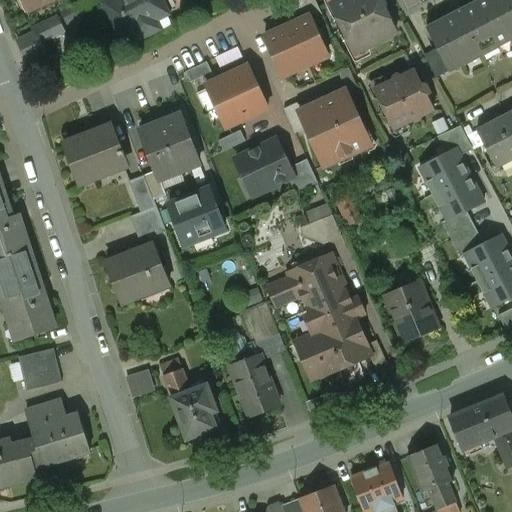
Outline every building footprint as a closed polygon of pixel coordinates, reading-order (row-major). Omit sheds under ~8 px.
[(27,0),(32,11),(54,0),(27,0)] [(110,0),(100,5),(116,38),(130,32),(135,41),(152,32),(148,23),(165,14),(157,0),(110,0)] [(314,0),(284,0),(284,3),(293,11),(298,22),(310,17),(312,22),(323,17),(314,0)] [(342,0),(331,6),(355,54),(396,34),(384,9),(385,6),(382,0),(381,0),(342,0)] [(511,39),(491,0),(479,0),(426,28),(437,49),(449,72),(449,73),(511,40),(511,39)] [(511,0),(491,0),(511,39),(511,0)] [(298,22),(287,27),(305,67),(328,57),(312,22),(310,17),(298,22)] [(54,18),(29,30),(36,44),(60,32),(54,18)] [(305,67),(287,27),(264,37),(282,77),(305,67)] [(217,56),(220,64),(243,57),(240,48),(217,56)] [(449,72),(437,49),(424,55),(436,78),(449,72)] [(207,63),(186,73),(191,83),(212,73),(207,63)] [(248,67),(206,86),(208,89),(216,107),(258,88),(248,67)] [(401,77),(397,76),(394,77),(392,81),(374,90),(381,104),(380,108),(384,109),(385,112),(384,116),(388,118),(394,130),(412,121),(415,122),(419,121),(421,117),(433,111),(426,96),(430,94),(426,86),(422,85),(421,85),(414,70),(401,77)] [(258,88),(216,107),(226,129),(268,109),(258,88)] [(208,89),(197,94),(205,112),(216,107),(208,89)] [(304,110),(299,112),(306,129),(324,167),(372,146),(364,131),(365,131),(360,121),(360,122),(345,91),(304,110)] [(298,103),(284,110),(295,134),(306,129),(299,112),(304,110),(298,103)] [(180,116),(139,132),(155,172),(158,181),(160,180),(199,165),(180,116)] [(511,130),(505,117),(477,132),(495,168),(511,159),(511,130)] [(112,126),(61,146),(77,186),(97,179),(96,175),(123,164),(121,157),(124,156),(112,126)] [(447,155),(457,150),(461,157),(473,150),(461,127),(438,138),(447,155)] [(240,131),(219,141),(224,152),(245,142),(240,131)] [(276,141),(235,160),(246,183),(252,180),(259,194),(290,179),(286,172),(291,170),(290,168),(289,169),(282,153),(283,153),(282,151),(281,152),(276,141)] [(420,169),(434,196),(471,176),(461,157),(457,150),(447,155),(420,169)] [(155,172),(144,176),(153,201),(166,196),(160,180),(158,181),(155,172)] [(144,176),(128,182),(140,213),(156,207),(153,201),(144,176)] [(447,221),(448,222),(467,212),(485,203),(471,176),(434,196),(447,221)] [(0,182),(0,221),(11,218),(0,182)] [(210,190),(169,206),(185,246),(226,231),(210,190)] [(347,192),(334,198),(339,210),(352,204),(347,192)] [(352,204),(339,210),(347,226),(360,221),(352,204)] [(140,213),(129,217),(139,242),(166,232),(156,207),(140,213)] [(465,256),(465,255),(484,245),(467,212),(448,222),(447,221),(443,223),(461,258),(465,256)] [(55,329),(18,216),(11,218),(0,221),(0,292),(16,341),(55,329)] [(323,219),(300,228),(303,236),(323,245),(328,233),(323,219)] [(465,256),(479,282),(511,264),(511,256),(502,236),(484,245),(465,255),(465,256)] [(153,247),(107,265),(122,305),(138,299),(137,295),(167,284),(153,247)] [(327,257),(308,266),(305,258),(291,264),(295,275),(277,283),(286,303),(302,296),(311,316),(305,318),(313,336),(354,318),(364,314),(357,298),(350,301),(345,291),(343,292),(327,257)] [(511,264),(479,282),(493,309),(511,298),(511,264)] [(419,286),(384,302),(404,347),(439,331),(419,286)] [(268,308),(243,318),(255,349),(280,339),(268,308)] [(511,309),(499,317),(506,331),(511,328),(511,309)] [(354,318),(324,331),(340,368),(369,356),(370,355),(366,345),(354,318)] [(233,331),(221,336),(225,344),(239,338),(238,334),(233,331)] [(313,336),(296,344),(312,379),(324,374),(325,375),(340,368),(324,331),(313,336)] [(239,338),(225,344),(224,351),(232,371),(261,359),(257,352),(251,355),(245,342),(239,338)] [(387,365),(377,341),(366,345),(370,355),(369,356),(375,370),(387,365)] [(54,349),(18,358),(26,390),(38,387),(39,388),(62,383),(54,349)] [(261,359),(232,371),(253,421),(281,409),(261,359)] [(179,362),(163,368),(167,378),(183,372),(179,362)] [(148,371),(126,378),(132,398),(154,391),(148,371)] [(183,372),(167,378),(175,398),(193,391),(185,371),(183,372)] [(193,391),(175,398),(191,439),(218,429),(213,416),(218,414),(206,386),(193,391)] [(328,394),(306,402),(311,417),(334,408),(328,394)] [(511,421),(501,396),(450,417),(464,452),(496,439),(508,469),(511,467),(511,431),(511,429),(511,428),(511,421)] [(61,401),(26,412),(35,442),(43,467),(61,461),(61,460),(88,452),(89,453),(90,452),(78,415),(67,419),(61,401)] [(12,447),(11,441),(0,443),(0,486),(36,477),(35,470),(43,467),(35,442),(28,444),(28,443),(12,447)] [(439,444),(407,457),(422,493),(429,490),(437,511),(456,503),(447,483),(454,480),(439,444)] [(389,464),(351,479),(363,511),(366,511),(375,509),(376,511),(397,511),(393,502),(403,499),(389,464)] [(343,511),(333,486),(299,499),(304,511),(343,511)] [(304,511),(299,499),(281,506),(282,511),(304,511)] [(459,511),(456,503),(437,511),(459,511)]
